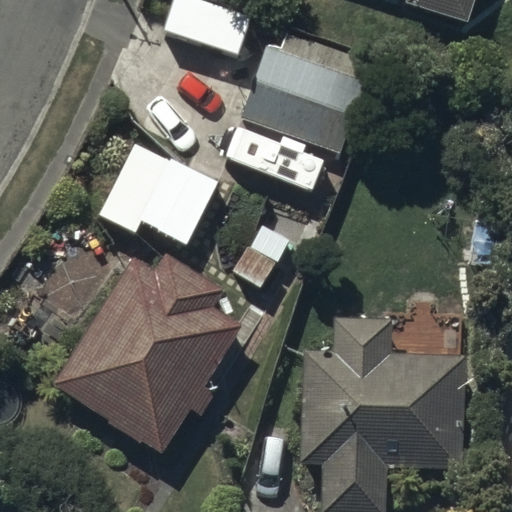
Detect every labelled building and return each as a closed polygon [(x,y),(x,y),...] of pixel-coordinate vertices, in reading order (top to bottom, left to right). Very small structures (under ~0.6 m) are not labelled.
[(477,0),(402,0),(401,4),(470,25),(477,0)] [(258,67),(239,119),(342,156),(375,66),(284,33),(281,43),(254,33),(244,62),(258,67)] [(506,70),(483,70),(481,142),(511,142),(511,64),(506,64),(506,70)] [(313,215),(265,192),(248,228),(296,251),(313,215)] [(125,259),(51,387),(110,421),(105,429),(159,460),(186,413),(205,424),(219,399),(202,389),(240,323),(214,309),(227,285),(169,252),(155,276),(125,259)] [(330,353),(301,351),(295,468),(320,470),(317,511),(378,511),(381,468),(461,472),(467,358),(389,354),(391,322),(332,319),(330,353)]
